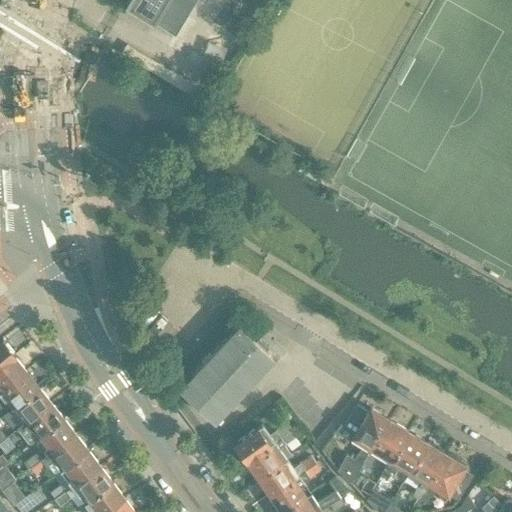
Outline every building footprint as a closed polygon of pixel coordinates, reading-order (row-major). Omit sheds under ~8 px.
[(125,0),(122,4),(173,35),(194,0),(125,0)] [(125,42),(119,52),(201,103),(208,93),(125,42)] [(186,185),(181,194),(201,206),(206,198),(186,185)] [(179,387),(212,418),(271,356),(265,351),(268,347),(258,338),(255,341),(237,325),(179,387)] [(0,338),(0,364),(14,353),(1,337),(0,338)] [(0,390),(25,370),(13,355),(15,354),(14,353),(0,364),(0,390)] [(0,390),(0,394),(10,407),(38,386),(25,370),(0,390)] [(10,407),(23,423),(50,402),(38,386),(10,407)] [(50,402),(23,423),(17,427),(29,443),(35,438),(62,418),(50,402)] [(350,482),(361,463),(388,418),(369,406),(367,410),(355,403),(342,425),(340,424),(334,432),(350,441),(352,436),(364,443),(355,459),(347,454),(337,470),(350,482)] [(35,438),(47,454),(75,433),(62,418),(35,438)] [(377,452),(389,459),(407,430),(388,418),(361,463),(368,467),(377,452)] [(259,423),(232,443),(244,460),(290,428),(284,422),(267,434),(259,423)] [(256,477),(285,457),(290,453),(283,443),(294,435),(290,428),(244,460),(256,477)] [(396,463),(408,470),(426,441),(407,430),(389,459),(380,474),(387,479),(396,463)] [(75,433),(47,454),(30,467),(35,474),(52,461),(59,470),(87,449),(75,433)] [(14,444),(7,435),(5,436),(0,440),(0,446),(3,450),(4,452),(14,444)] [(411,494),(417,498),(424,486),(445,452),(426,441),(408,470),(420,478),(411,494)] [(87,449),(59,470),(53,474),(60,484),(50,491),(54,497),(71,486),(99,465),(87,449)] [(445,452),(424,486),(443,498),(446,493),(456,499),(471,474),(461,468),(464,464),(445,452)] [(256,477),(268,494),(315,463),(310,456),(292,468),(285,457),(256,477)] [(16,478),(3,463),(0,464),(0,487),(1,489),(13,480),(16,478)] [(268,494),(280,511),(308,493),(301,482),(320,469),(315,463),(268,494)] [(99,465),(71,486),(54,498),(59,505),(76,493),(83,502),(111,481),(99,465)] [(347,487),(335,475),(327,480),(339,497),(350,490),(347,487)] [(13,480),(1,489),(13,504),(24,495),(13,480)] [(102,511),(122,497),(111,481),(83,502),(89,510),(86,511),(102,511)] [(280,511),(315,511),(320,509),(308,493),(280,511)] [(463,511),(474,506),(467,493),(460,505),(453,509),(453,510),(454,511),(463,511)] [(382,495),(375,508),(379,511),(383,511),(389,503),(390,500),(382,495)] [(511,511),(511,501),(510,500),(507,499),(504,500),(500,505),(492,496),(486,502),(496,511),(511,511)] [(102,511),(132,511),(122,497),(102,511)] [(338,498),(326,505),(331,511),(342,505),(338,498)] [(495,511),(496,511),(486,502),(481,507),(485,511),(495,511)] [(403,511),(389,503),(383,511),(403,511)]
